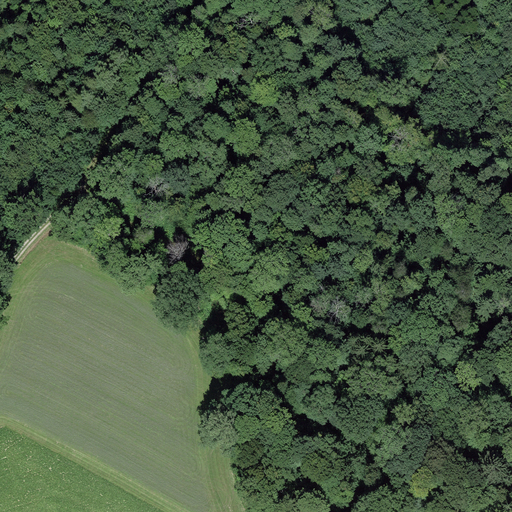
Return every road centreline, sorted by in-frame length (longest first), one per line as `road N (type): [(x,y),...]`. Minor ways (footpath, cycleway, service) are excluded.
road 1 (track): [(64,199),(206,262),(296,276),(374,345),(448,376),(511,432)]
road 2 (track): [(64,199),(178,42),(197,0)]
road 3 (track): [(0,307),(27,244),(64,199)]
